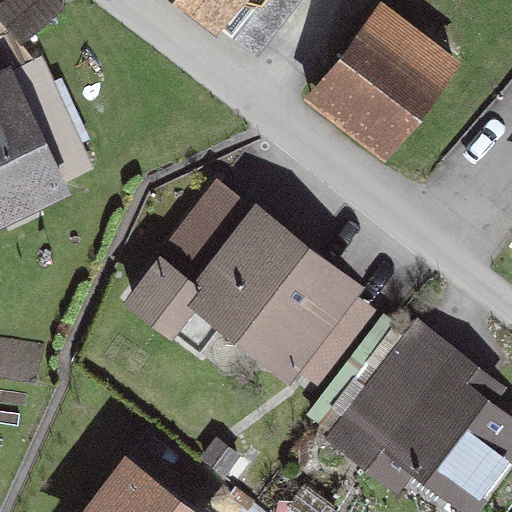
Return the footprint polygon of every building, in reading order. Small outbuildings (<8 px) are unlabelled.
[(67,0),(1,0),(0,1),(0,19),(18,41),(68,1),(67,0)] [(161,0),(206,33),(230,0),(161,0)] [(369,5),(295,98),(378,163),(452,70),(369,5)] [(1,81),(0,81),(0,216),(46,198),(1,81)] [(207,183),(111,313),(157,346),(180,314),(288,393),(360,295),(207,183)] [(511,199),(501,214),(511,222),(511,199)] [(418,330),(333,450),(400,498),(413,479),(459,511),(475,511),(511,460),(511,426),(484,407),(499,386),(418,330)] [(216,511),(124,444),(73,511),(216,511)]
